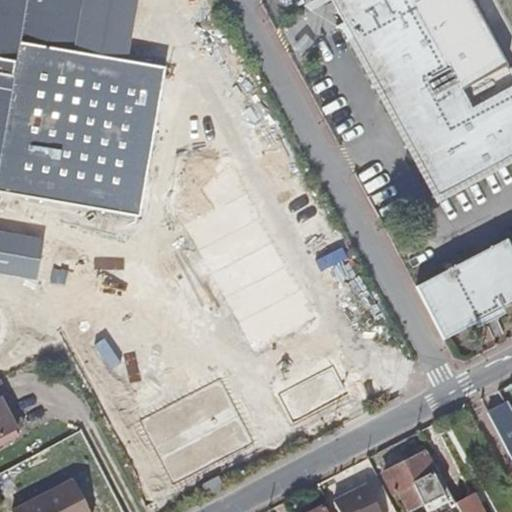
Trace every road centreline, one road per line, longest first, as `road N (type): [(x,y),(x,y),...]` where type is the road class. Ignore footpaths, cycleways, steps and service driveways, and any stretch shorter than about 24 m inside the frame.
road 1 (unclassified): [(227,0),(450,393)]
road 2 (residential): [(224,511),(450,393)]
